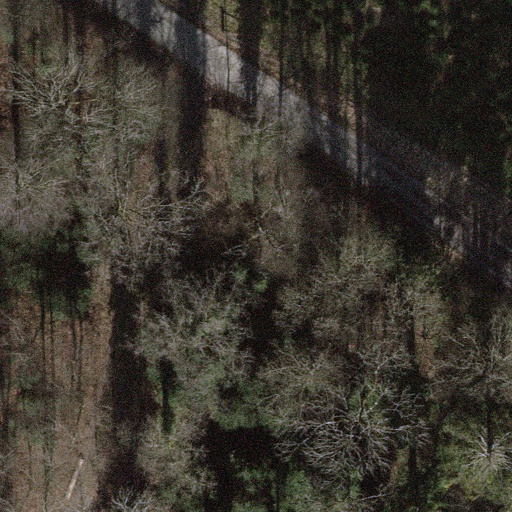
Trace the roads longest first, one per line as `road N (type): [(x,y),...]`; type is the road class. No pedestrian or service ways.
road 1 (track): [(198,48),(82,511)]
road 2 (track): [(511,267),(120,0)]
